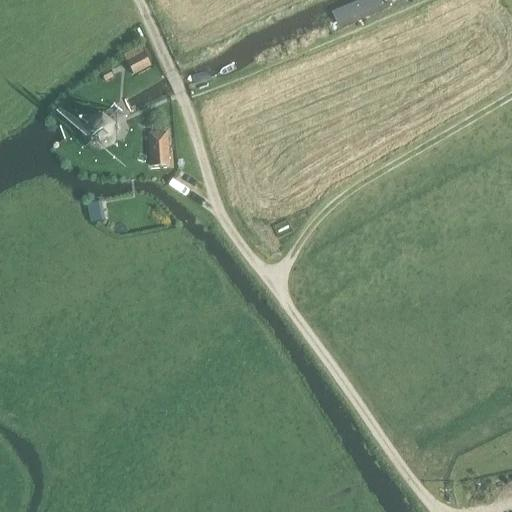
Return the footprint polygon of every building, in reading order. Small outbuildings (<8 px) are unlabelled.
[(337,25),(382,5),(379,0),(359,0),(331,12),(337,25)] [(141,46),(123,56),(133,75),(151,65),(141,46)] [(121,70),(117,64),(99,73),(103,80),(121,70)] [(84,126),(83,133),(84,140),(88,146),(94,151),(101,152),(108,151),(114,147),(118,141),(120,134),(119,127),(115,120),(109,116),(101,115),(94,116),(88,120),(84,126)] [(167,132),(147,132),(150,167),(170,165),(167,132)]
